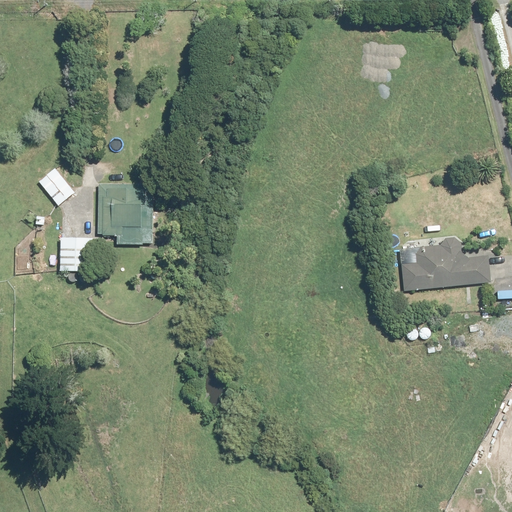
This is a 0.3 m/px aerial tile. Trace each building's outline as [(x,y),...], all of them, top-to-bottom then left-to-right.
[(57,169),(41,182),(61,207),(78,193),(57,169)] [(156,185),(101,184),(101,235),(105,235),(105,237),(119,237),(118,243),(119,243),(119,245),(145,246),(145,244),(155,244),(156,185)] [(82,217),(75,216),(74,235),(81,235),(82,217)] [(442,246),(403,250),(407,292),(493,283),(491,256),(472,258),(464,252),(463,243),(457,238),(448,239),(442,246)] [(63,271),(62,272),(95,272),(95,240),(96,240),(96,239),(63,239),(63,271)] [(495,288),(494,310),(504,310),(504,288),(495,288)]
